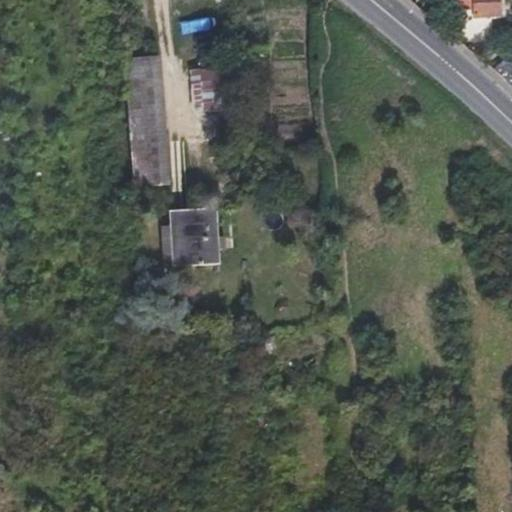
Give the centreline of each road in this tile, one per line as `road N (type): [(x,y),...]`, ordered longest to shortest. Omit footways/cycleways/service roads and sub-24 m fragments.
road 1 (secondary): [(511,125),(371,0)]
road 2 (unknown): [(164,0),(178,159)]
